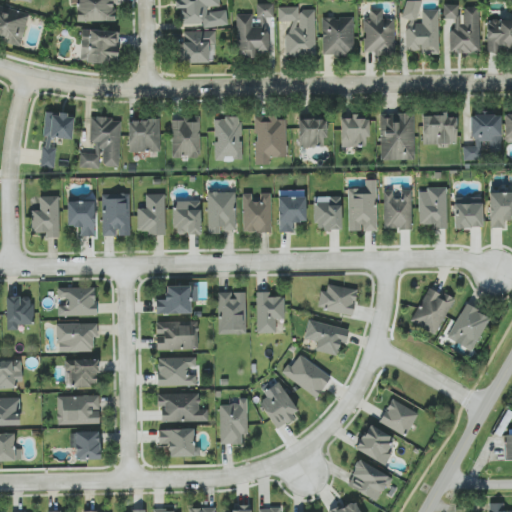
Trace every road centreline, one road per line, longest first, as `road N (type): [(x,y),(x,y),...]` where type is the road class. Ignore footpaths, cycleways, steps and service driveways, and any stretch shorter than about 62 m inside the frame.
road 1 (residential): [(387,261),(386,303),(365,378),(337,419),(294,455),(214,478),(0,483)]
road 2 (residential): [(0,66),(58,83),(127,89),(511,80)]
road 3 (residential): [(0,268),(451,261),(494,272)]
road 4 (residential): [(126,267),(130,481)]
road 5 (residential): [(28,76),(13,144),(15,268)]
road 6 (tertiary): [(447,480),(511,361)]
road 7 (residential): [(376,349),(487,408)]
